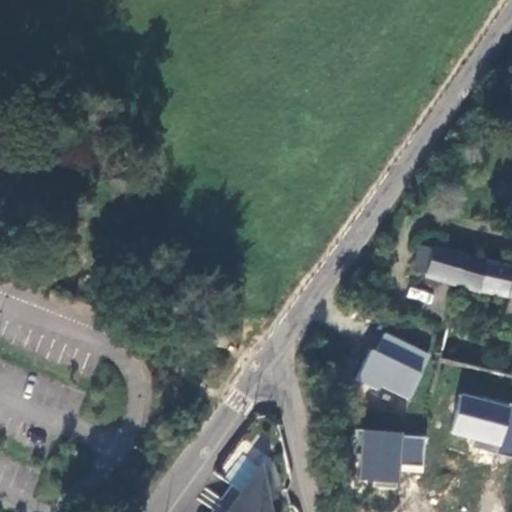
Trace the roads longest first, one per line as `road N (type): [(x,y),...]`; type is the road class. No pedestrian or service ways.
road 1 (unclassified): [(278,350),(511,10)]
road 2 (residential): [(159,511),(278,350)]
road 3 (residential): [(278,350),(314,511)]
